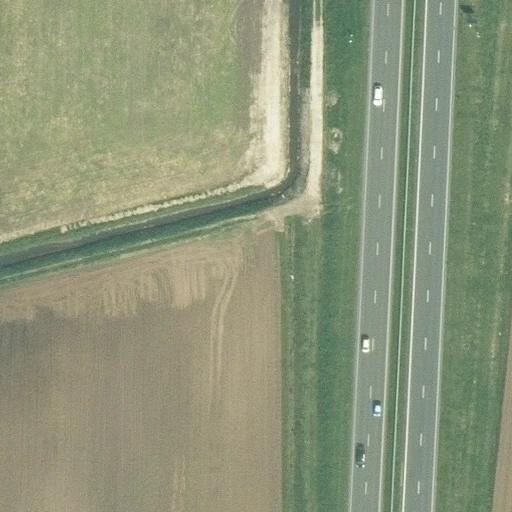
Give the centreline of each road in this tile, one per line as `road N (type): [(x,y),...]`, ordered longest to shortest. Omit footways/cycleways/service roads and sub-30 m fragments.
road 1 (trunk): [(387,0),(363,511)]
road 2 (trunk): [(416,511),(440,0)]
